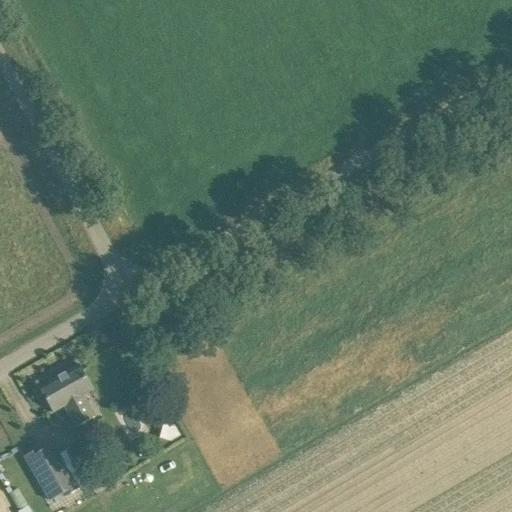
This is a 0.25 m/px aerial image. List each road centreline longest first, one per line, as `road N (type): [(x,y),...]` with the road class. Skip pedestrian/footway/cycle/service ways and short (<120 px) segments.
road 1 (unclassified): [(134,286),(511,69)]
road 2 (unclassified): [(134,286),(0,40)]
road 3 (unclassified): [(0,366),(134,286)]
